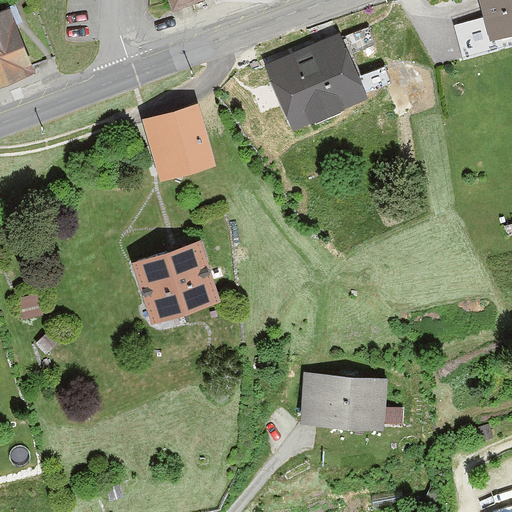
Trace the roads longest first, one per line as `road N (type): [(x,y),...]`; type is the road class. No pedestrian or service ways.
road 1 (track): [(0,152),(50,146),(157,110),(200,86)]
road 2 (tertiary): [(127,73),(326,0)]
road 3 (tertiary): [(0,123),(127,73)]
